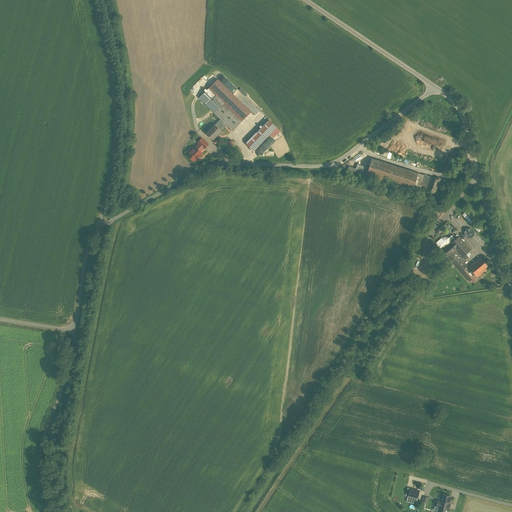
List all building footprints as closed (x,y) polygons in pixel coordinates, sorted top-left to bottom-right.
[(227,125),(233,130),(251,112),(218,79),(199,98),(221,119),(227,125)] [(221,119),(215,124),(221,130),(227,125),(221,119)] [(276,127),(269,120),(246,144),(253,151),(276,127)] [(215,124),(207,133),(213,139),(221,130),(215,124)] [(203,147),(204,148),(208,144),(202,138),(198,142),(199,143),(203,147)] [(196,146),(188,154),(194,160),(196,158),(197,159),(199,156),(199,155),(202,152),(200,151),(203,147),(199,143),(196,147),(196,146)] [(418,173),(372,158),(367,174),(413,189),(418,173)] [(424,174),(420,186),(427,189),(427,190),(435,193),(440,178),(437,177),(436,179),(424,174)] [(447,241),(439,248),(451,262),(452,261),(469,282),(472,279),(463,270),(468,266),(464,261),(465,260),(463,257),(470,250),(459,236),(455,239),(452,235),(448,238),(446,240),(447,241)] [(436,244),(439,248),(447,241),(446,240),(448,238),(447,237),(446,237),(445,237),(444,237),(442,238),(436,243),(436,244)] [(481,257),(469,267),(477,276),(488,267),(481,257)] [(430,274),(432,279),(440,276),(438,271),(430,274)] [(410,489),(407,501),(416,504),(419,491),(410,489)] [(439,507),(437,511),(446,511),(447,509),(448,510),(450,504),(449,504),(451,497),(443,494),(440,502),(438,501),(437,506),(439,507)]
